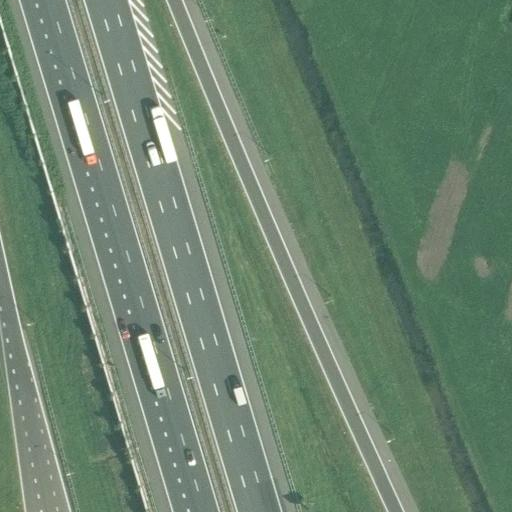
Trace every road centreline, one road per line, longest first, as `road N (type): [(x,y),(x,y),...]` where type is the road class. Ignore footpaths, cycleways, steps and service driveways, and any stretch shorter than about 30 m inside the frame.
road 1 (motorway): [(395,511),(173,0)]
road 2 (motorway): [(256,511),(101,0)]
road 3 (motorway): [(44,0),(195,511)]
road 4 (motorway): [(0,298),(44,511)]
